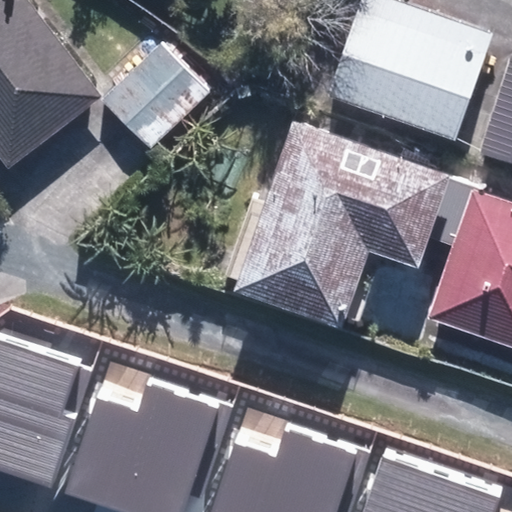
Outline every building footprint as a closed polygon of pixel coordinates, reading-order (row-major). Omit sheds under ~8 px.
[(109,92),(38,0),(0,0),(0,140),(17,163),(109,92)] [(496,28),(417,0),(364,0),(333,87),(458,132),(496,28)] [(215,82),(166,38),(109,101),(158,145),(215,82)] [(511,55),(484,145),(511,154),(511,55)] [(461,165),(303,112),(246,279),(354,315),(380,240),(430,257),(461,165)] [(511,198),(481,188),(445,290),(511,312),(511,198)] [(0,471),(57,490),(99,360),(0,328),(0,471)] [(200,499),(232,401),(150,374),(144,392),(102,379),(65,493),(121,511),(184,511),(190,496),(200,499)] [(349,511),(371,448),(288,421),(283,439),(241,426),(212,511),(349,511)] [(496,511),(506,483),(387,444),(364,511),(496,511)]
